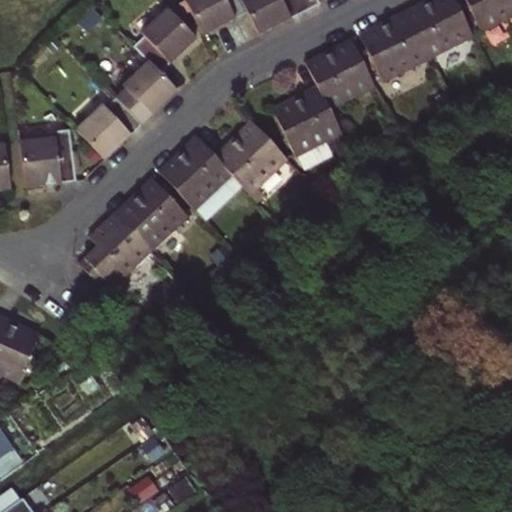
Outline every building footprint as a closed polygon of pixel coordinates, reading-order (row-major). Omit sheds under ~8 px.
[(183,0),(202,36),(246,13),(239,0),(183,0)] [(239,0),(246,13),(258,35),(303,12),(296,0),(239,0)] [(296,0),(303,12),(318,5),(315,0),(296,0)] [(452,0),(428,0),(402,13),(426,61),(472,38),(452,0)] [(511,0),(463,0),(480,34),(511,17),(511,0)] [(143,37),(132,47),(146,62),(158,74),(195,39),(167,8),(140,33),(143,37)] [(100,18),(93,11),(84,20),(90,27),(100,18)] [(426,61),(402,13),(358,36),(382,84),(426,61)] [(61,46),(55,40),(46,48),(52,55),(61,46)] [(374,88),(350,40),(304,63),(317,87),(328,111),(374,88)] [(158,74),(146,62),(121,85),(124,89),(113,98),(140,126),(176,93),(158,74)] [(341,136),(328,111),(317,87),(270,111),(294,158),(324,144),(341,136)] [(140,126),(113,98),(103,107),(101,105),(74,130),(103,161),(140,126)] [(248,196),(286,161),(249,122),(212,157),(231,177),(241,187),(248,196)] [(51,137),(18,141),(24,188),(74,182),(68,131),(51,133),(51,137)] [(341,136),(324,144),(329,153),(345,145),(341,136)] [(193,211),(231,177),(212,157),(194,137),(156,172),(193,211)] [(0,191),(9,190),(3,143),(0,143),(0,191)] [(204,222),(241,187),(231,177),(193,211),(204,222)] [(113,213),(150,253),(187,218),(149,179),(113,213)] [(150,253),(113,213),(87,238),(95,247),(77,264),(96,285),(102,280),(115,268),(122,274),(124,277),(150,253)] [(226,251),(215,249),(213,262),(224,264),(226,251)] [(115,268),(102,280),(109,287),(122,274),(115,268)] [(0,376),(16,383),(38,334),(0,317),(0,376)] [(0,424),(0,478),(27,460),(1,424),(0,424)] [(7,492),(0,496),(0,497),(7,508),(15,503),(7,492)]
